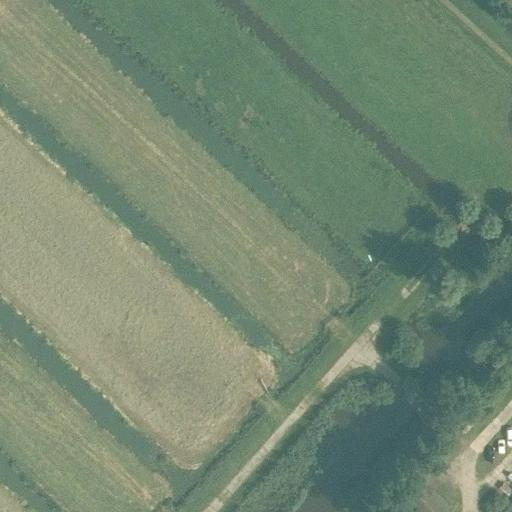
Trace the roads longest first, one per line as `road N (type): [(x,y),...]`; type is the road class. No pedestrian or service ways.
road 1 (track): [(206,511),(361,346),(474,451)]
road 2 (track): [(361,346),(472,220),(511,187)]
